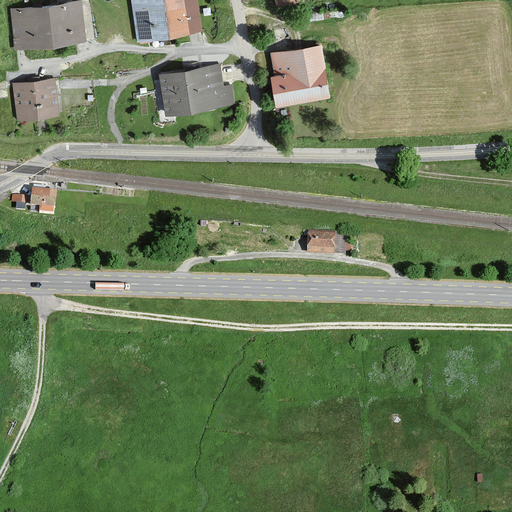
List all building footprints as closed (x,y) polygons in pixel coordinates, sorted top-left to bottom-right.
[(82,0),(63,0),(8,6),(12,49),(87,40),(82,0)] [(130,0),(135,38),(189,31),(199,30),(194,0),(130,0)] [(323,40),(269,49),(273,73),(269,73),(274,103),(332,94),(323,40)] [(220,63),(157,72),(163,113),(226,104),(220,63)] [(55,78),(10,83),(13,116),(59,112),(55,78)] [(58,192),(32,189),(30,207),(55,210),(58,192)] [(336,231),(308,230),(307,254),(313,255),(334,255),(336,231)]
